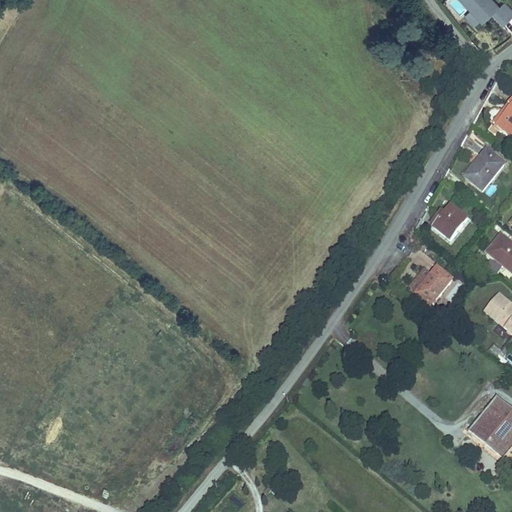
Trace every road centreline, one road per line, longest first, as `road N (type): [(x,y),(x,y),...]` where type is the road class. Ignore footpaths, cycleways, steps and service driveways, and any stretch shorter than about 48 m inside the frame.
road 1 (residential): [(490,68),(285,388),(181,511)]
road 2 (unknown): [(446,429),(327,322)]
